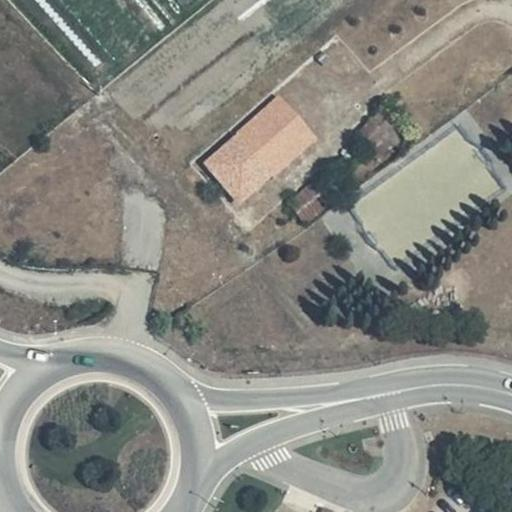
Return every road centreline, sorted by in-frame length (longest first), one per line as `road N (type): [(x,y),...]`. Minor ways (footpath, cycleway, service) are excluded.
road 1 (tertiary): [(200,476),(253,442),(390,392)]
road 2 (tertiary): [(390,392),(252,402),(183,394)]
road 3 (track): [(0,267),(79,285),(131,284),(135,358)]
road 4 (primary): [(183,394),(135,358),(75,354),(47,365)]
road 5 (tertiary): [(390,392),(471,384),(511,393)]
